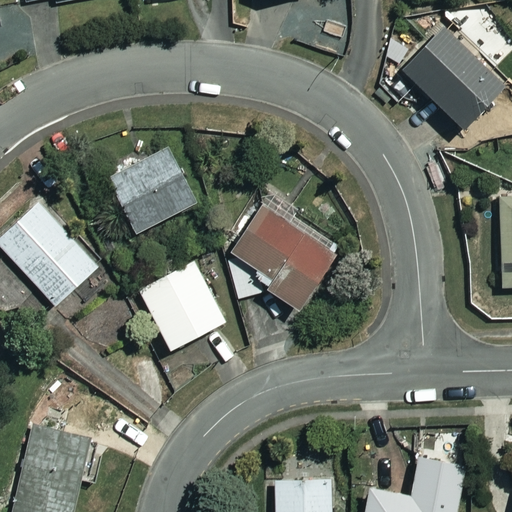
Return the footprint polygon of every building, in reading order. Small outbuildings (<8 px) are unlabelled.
[(511,91),(451,32),(407,77),(468,136),(511,91)] [(205,211),(176,153),(114,184),(142,241),(205,211)] [(0,237),(4,241),(0,244),(0,247),(68,321),(111,282),(24,187),(0,209),(0,237)] [(307,214),(276,195),(235,260),(280,288),(273,300),(309,323),(347,263),(341,259),(346,251),(301,223),(307,214)] [(232,330),(198,266),(144,295),(178,359),(232,330)] [(78,511),(94,445),(36,431),(16,511),(78,511)] [(451,511),(461,461),(413,452),(406,491),(360,482),(354,511),(451,511)] [(328,511),(328,476),(270,476),(270,511),(328,511)]
